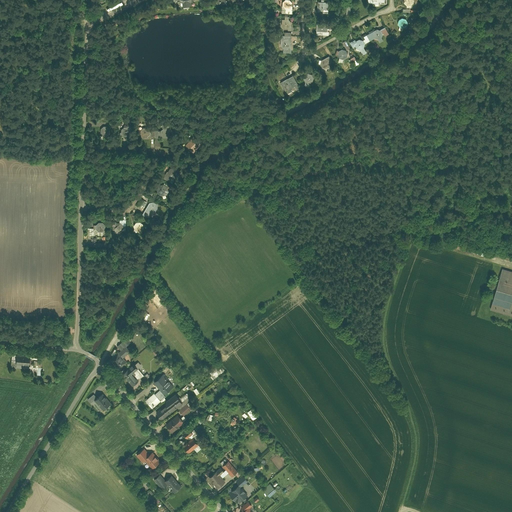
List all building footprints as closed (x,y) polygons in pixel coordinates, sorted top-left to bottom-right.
[(292,0),(284,0),(283,12),(294,13),(294,1),(292,0)] [(330,1),(319,0),(318,8),(330,8),(330,1)] [(290,15),(286,15),(286,18),(284,18),(283,27),(290,27),(289,29),(293,29),(293,21),(290,18),(290,15)] [(400,19),(399,23),(401,26),(405,27),(408,25),(409,22),(407,19),(403,18),(400,19)] [(329,23),(318,22),(318,30),(329,30),(329,23)] [(378,28),(374,31),(368,34),(371,40),(376,38),(379,39),(381,42),(385,40),(383,37),(384,33),(382,30),(378,28)] [(293,35),(282,34),(281,44),(285,48),(285,52),(292,52),(293,35)] [(356,39),(351,41),(354,47),(356,46),(357,47),(361,49),(365,47),(366,43),(364,40),(360,38),(357,40),(356,39)] [(343,48),(340,50),(338,49),(337,53),(339,53),(341,57),(345,58),(348,56),(349,52),(347,49),(343,48)] [(331,55),(322,59),(326,68),(335,63),(331,55)] [(311,75),(307,74),(304,75),(303,79),(304,83),(309,84),(312,82),(314,78),(311,75)] [(294,75),(282,81),(288,93),(293,90),(292,88),(300,84),(294,75)] [(108,126),(104,126),(101,128),(101,133),(103,135),(108,135),(111,132),(111,129),(108,126)] [(126,127),(124,127),(121,129),(121,133),(123,136),(127,136),(130,133),(130,126),(126,126),(126,127)] [(147,128),(144,127),(141,130),(141,134),(143,137),(147,137),(158,137),(159,130),(151,129),(151,130),(150,130),(147,128)] [(163,138),(167,138),(170,135),(170,131),(167,128),(163,128),(160,131),(160,135),(163,138)] [(202,143),(194,136),(187,144),(195,150),(202,143)] [(176,167),(171,167),(169,169),(169,174),(171,176),(175,176),(178,173),(178,170),(176,167)] [(166,185),(161,184),(159,187),(159,191),(161,193),(166,193),(168,191),(169,187),(166,185)] [(151,202),(144,213),(150,217),(154,210),(156,210),(158,206),(158,203),(154,201),(151,202)] [(124,229),(122,227),(125,225),(121,221),(119,224),(116,220),(112,224),(115,227),(113,229),(117,232),(119,230),(121,232),(124,229)] [(142,221),(137,222),(135,225),(136,229),(138,231),(143,230),(145,227),(145,224),(142,221)] [(104,222),(100,222),(97,224),(97,228),(99,231),(104,231),(107,228),(107,225),(104,222)] [(511,269),(504,267),(491,308),(511,314),(511,269)] [(122,349),(113,357),(121,367),(129,361),(125,357),(132,350),(124,341),(119,345),(122,349)] [(29,360),(17,359),(16,367),(28,369),(29,360)] [(136,363),(127,370),(126,376),(134,384),(145,375),(136,363)] [(155,392),(147,400),(154,408),(167,396),(165,394),(175,385),(165,373),(155,382),(161,389),(156,393),(155,392)] [(104,392),(96,399),(105,409),(112,402),(104,392)] [(167,403),(157,411),(164,419),(184,402),(177,393),(168,400),(167,403)] [(188,403),(180,409),(184,414),(192,408),(188,403)] [(252,409),(248,412),(253,420),(257,417),(252,409)] [(179,414),(167,424),(174,432),(185,421),(179,414)] [(191,428),(184,433),(188,438),(194,433),(191,428)] [(195,437),(185,445),(191,452),(201,444),(195,437)] [(162,460),(154,451),(149,455),(143,448),(135,455),(141,462),(145,458),(154,468),(162,460)] [(230,460),(224,466),(233,476),(239,471),(230,460)] [(218,470),(210,477),(219,487),(227,481),(221,474),(218,470)] [(161,474),(155,479),(162,487),(168,482),(166,480),(161,474)] [(173,474),(166,480),(168,482),(176,492),(183,486),(173,474)] [(244,475),(238,480),(243,486),(249,480),(244,475)] [(271,483),(265,488),(271,496),(278,490),(271,483)] [(241,484),(231,493),(237,501),(242,501),(249,494),(241,484)] [(253,504),(249,501),(242,507),(246,510),(250,506),(253,504)]
